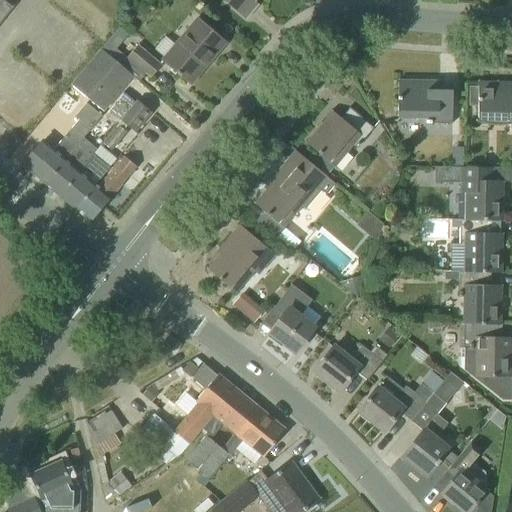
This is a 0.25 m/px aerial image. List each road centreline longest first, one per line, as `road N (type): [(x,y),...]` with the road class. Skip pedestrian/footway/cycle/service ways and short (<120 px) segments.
road 1 (tertiary): [(111,268),(259,82),(317,25),(364,16),(511,26)]
road 2 (residential): [(401,511),(252,365),(111,268)]
road 3 (tertiary): [(0,419),(111,268)]
road 4 (tertiary): [(111,268),(0,183)]
